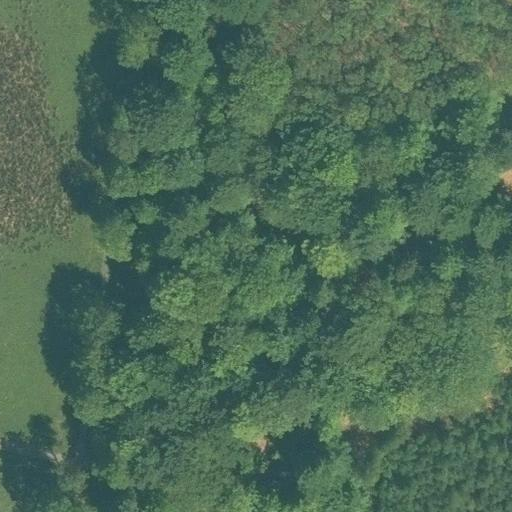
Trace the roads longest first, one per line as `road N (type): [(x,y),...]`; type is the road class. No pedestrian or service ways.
road 1 (track): [(93,511),(163,0)]
road 2 (track): [(124,473),(511,301)]
